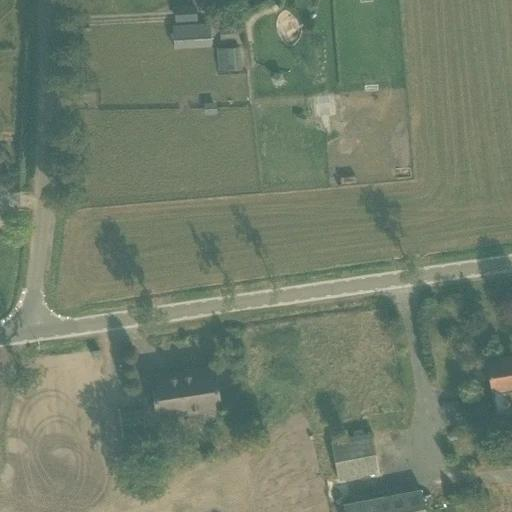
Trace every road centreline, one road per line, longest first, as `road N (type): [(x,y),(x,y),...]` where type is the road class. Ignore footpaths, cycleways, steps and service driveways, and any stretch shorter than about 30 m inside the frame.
road 1 (unclassified): [(511,261),(39,330)]
road 2 (unclassified): [(39,330),(55,0)]
